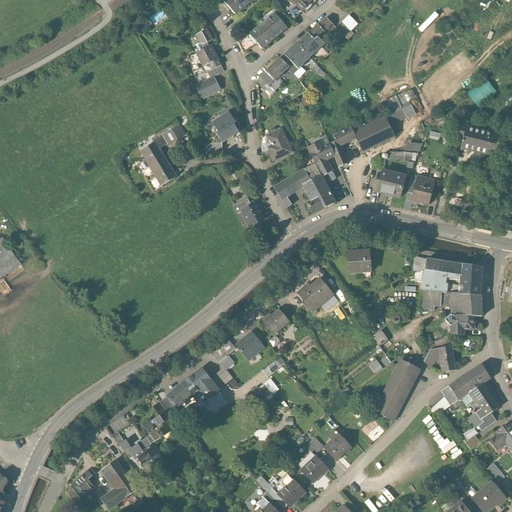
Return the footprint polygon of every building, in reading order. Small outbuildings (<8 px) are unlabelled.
[(237,17),(249,6),(243,0),(225,0),(224,2),(237,17)] [(314,0),(288,0),(294,5),(302,13),(314,0)] [(294,21),(302,13),(294,5),(286,13),(294,21)] [(276,16),(263,26),(275,41),(288,31),(276,16)] [(358,26),(350,17),(336,30),(344,39),(358,26)] [(327,19),(309,35),(316,43),(319,40),(334,27),(327,19)] [(263,51),(275,41),(263,26),(252,36),(258,44),(263,51)] [(197,37),(202,47),(213,41),(208,31),(197,37)] [(309,35),(297,45),(311,60),(326,47),(319,40),(316,43),(309,35)] [(251,50),(258,44),(252,36),(244,42),(251,50)] [(301,69),(311,60),(297,45),(285,57),(298,72),(301,69)] [(221,66),(212,48),(198,55),(208,73),(221,66)] [(285,57),(281,60),(289,69),(298,79),(305,73),(301,69),(298,72),(285,57)] [(269,87),(289,69),(281,60),(261,78),(265,83),(269,87)] [(224,73),(221,66),(208,73),(211,80),(214,78),(224,73)] [(220,91),(214,78),(211,80),(195,88),(201,101),(220,91)] [(265,83),(260,87),(269,97),(274,92),(269,87),(265,83)] [(384,114),(351,132),(358,145),(363,155),(401,136),(396,127),(420,115),(407,91),(379,105),(384,114)] [(309,99),(302,100),(304,108),(311,106),(309,99)] [(229,113),(212,124),(218,133),(216,134),(222,144),(238,133),(233,125),(235,123),(229,113)] [(153,142),(154,144),(155,143),(159,150),(167,145),(169,147),(186,136),(180,125),(153,142)] [(500,137),(461,126),(458,139),(464,141),(462,149),(494,158),(500,137)] [(294,154),(282,130),(267,138),(272,147),(268,149),(275,164),(294,154)] [(351,132),(336,140),(343,152),(358,145),(351,132)] [(349,163),(343,152),(336,140),(328,144),(336,158),(340,167),(349,163)] [(305,170),(311,182),(323,176),(328,185),(339,180),(329,162),(336,158),(328,144),(325,146),(322,142),(309,149),(317,163),(305,170)] [(403,142),(402,151),(389,151),(388,159),(417,160),(418,142),(403,142)] [(154,144),(141,152),(162,186),(177,178),(159,150),(155,143),(154,144)] [(222,144),(206,145),(207,156),(223,155),(222,144)] [(489,159),(482,158),(480,166),(487,168),(489,159)] [(293,205),(289,198),(305,190),(311,200),(307,202),(315,216),(338,203),(328,185),(323,176),(311,182),(305,170),(274,187),(286,209),(293,205)] [(406,179),(382,173),(377,194),(401,199),(406,179)] [(407,194),(412,195),(416,178),(411,177),(407,194)] [(411,201),(420,203),(426,180),(416,178),(412,195),(411,201)] [(434,182),(426,180),(420,203),(429,205),(430,200),(433,189),(434,182)] [(238,214),(242,212),(252,207),(247,199),(234,206),(238,214)] [(267,221),(257,204),(252,207),(242,212),(250,228),(251,229),(267,221)] [(246,230),(250,228),(242,212),(238,214),(246,230)] [(0,280),(21,266),(3,240),(0,241),(0,267),(1,270),(0,270),(0,280)] [(371,253),(348,255),(350,275),(373,273),(371,253)] [(425,281),(440,283),(442,274),(464,276),(464,265),(430,260),(425,281)] [(483,268),(464,265),(464,276),(463,294),(482,295),(483,268)] [(454,313),(454,294),(446,293),(447,283),(440,283),(425,281),(420,308),(454,313)] [(334,297),(321,282),(313,289),(310,286),(298,296),(314,314),(334,297)] [(485,317),(482,295),(463,294),(454,294),(454,313),(452,334),(465,336),(466,314),(485,317)] [(290,323),(279,311),(263,325),(273,337),(290,323)] [(382,332),(373,338),(391,364),(400,358),(382,332)] [(265,349),(252,334),(236,347),(248,363),(265,349)] [(432,343),(429,336),(421,339),(424,346),(432,343)] [(276,338),(270,342),(274,349),(281,345),(276,338)] [(227,358),(236,351),(227,341),(211,354),(219,365),(227,358)] [(451,347),(440,348),(442,360),(443,372),(455,370),(451,347)] [(437,361),(442,360),(440,348),(432,349),(425,362),(431,367),(437,361)] [(233,364),(227,358),(219,365),(223,369),(224,369),(225,370),(233,364)] [(421,371),(402,361),(375,412),(394,422),(421,371)] [(457,403),(472,393),(487,383),(494,379),(484,364),(447,388),(457,403)] [(264,372),(269,378),(276,372),(272,366),(264,372)] [(201,369),(181,385),(194,400),(200,395),(208,404),(221,393),(201,369)] [(233,380),(225,370),(224,369),(223,369),(217,375),(226,386),(233,380)] [(238,385),(234,381),(229,385),(232,389),(238,385)] [(271,381),(259,391),(266,399),(278,390),(271,381)] [(487,383),(472,393),(482,409),(476,413),(481,421),(494,413),(503,407),(487,383)] [(178,412),(194,400),(181,385),(166,398),(167,399),(178,412)] [(259,391),(257,388),(245,398),(254,409),(266,399),(259,391)] [(181,416),(178,412),(167,399),(160,404),(171,421),(181,416)] [(499,421),(494,413),(481,421),(476,413),(466,419),(472,428),(461,435),(466,443),(499,421)] [(151,437),(147,440),(150,445),(154,443),(155,444),(170,434),(158,417),(143,426),(151,437)] [(511,427),(510,425),(504,430),(502,428),(495,433),(497,436),(490,442),(498,451),(506,444),(511,449),(511,447),(511,427)] [(351,450),(335,432),(329,437),(333,443),(325,450),(337,463),(351,450)] [(117,447),(120,445),(124,442),(118,433),(111,438),(117,447)] [(146,439),(137,445),(149,460),(157,455),(150,445),(147,440),(146,439)] [(306,448),(314,457),(324,448),(315,439),(306,448)] [(141,465),(149,460),(137,445),(131,449),(126,441),(124,442),(120,445),(129,459),(135,455),(141,465)] [(329,473),(316,458),(301,473),(313,486),(323,476),(324,477),(329,473)] [(115,460),(100,471),(113,489),(100,499),(109,511),(137,491),(115,460)] [(499,482),(505,477),(494,464),(488,469),(499,482)] [(81,498),(98,486),(88,474),(72,486),(81,498)] [(306,495),(295,483),(288,490),(287,489),(278,496),(290,509),(306,495)] [(506,501),(492,484),(472,501),(480,511),(488,511),(497,505),(499,507),(506,501)]
